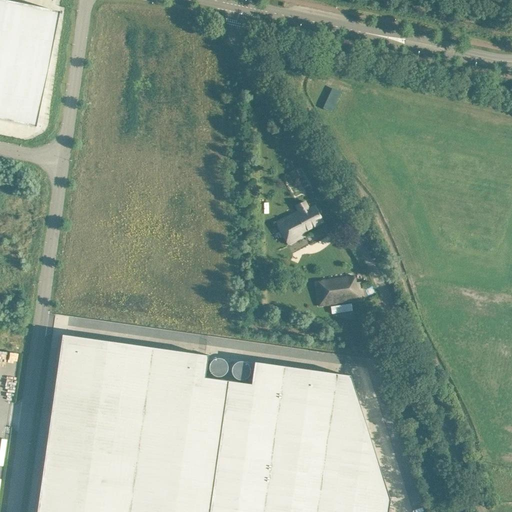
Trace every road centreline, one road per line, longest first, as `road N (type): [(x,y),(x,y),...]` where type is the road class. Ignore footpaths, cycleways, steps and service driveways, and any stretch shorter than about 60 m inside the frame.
road 1 (unclassified): [(481,511),(380,282),(233,41),(237,6)]
road 2 (unclassified): [(63,162),(15,511)]
road 3 (tertiary): [(511,63),(237,6)]
road 4 (unclassified): [(85,0),(63,162)]
